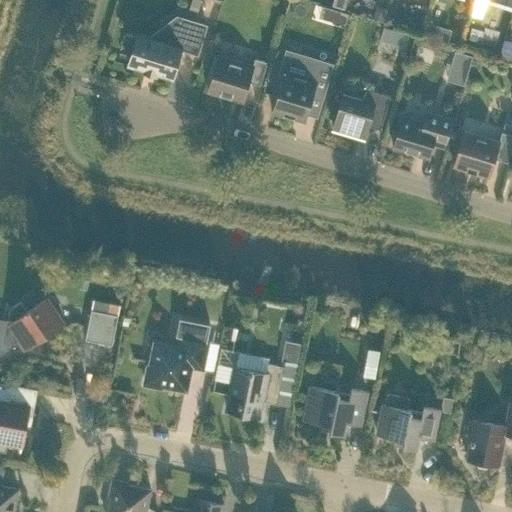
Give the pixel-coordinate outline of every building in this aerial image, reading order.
[(200,0),(191,0),(189,9),(197,12),(201,0),(200,0)] [(347,0),(345,0),(334,0),(332,6),(344,10),(347,0)] [(383,21),(387,9),(376,6),(372,18),(383,21)] [(400,14),(388,11),(384,23),(396,26),(400,14)] [(156,77),(156,75),(172,79),(180,51),(198,57),(208,25),(176,16),(151,37),(150,39),(137,35),(128,66),(144,71),(143,73),(156,77)] [(396,31),(392,45),(404,48),(408,34),(396,31)] [(287,118),(288,114),(304,120),(306,114),(317,117),(334,64),(285,49),(277,73),(284,75),(272,114),(287,118)] [(452,64),(469,69),(472,58),(455,53),(452,64)] [(208,89),(208,90),(243,101),(243,100),(248,82),(260,85),(267,62),(255,59),(252,66),(218,56),(208,89)] [(335,119),(333,128),(364,137),(367,125),(380,129),(390,97),(367,90),(362,100),(342,94),(340,101),(333,98),(327,117),(335,119)] [(394,146),(393,145),(393,147),(428,158),(429,156),(428,156),(434,139),(445,142),(452,119),(431,113),(428,124),(402,117),(394,146)] [(511,118),(506,117),(503,128),(511,131),(511,118)] [(511,135),(502,132),(499,141),(464,131),(454,165),(466,169),(466,170),(476,173),(476,172),(489,176),(494,159),(507,163),(511,146),(511,135)] [(19,343),(24,350),(63,323),(46,299),(27,311),(20,302),(10,309),(3,342),(8,350),(19,343)] [(119,305),(93,299),(90,310),(85,340),(111,345),(117,315),(119,305)] [(148,367),(144,384),(161,387),(162,385),(185,389),(190,366),(202,369),(207,342),(181,337),(178,349),(155,345),(150,368),(148,367)] [(281,360),(296,363),(300,344),(285,341),(281,360)] [(266,374),(235,368),(226,411),(258,417),(261,401),(266,398),(277,400),(284,367),(268,364),(266,374)] [(364,365),(362,377),(374,379),(376,367),(364,365)] [(25,426),(30,427),(38,390),(0,382),(0,450),(5,451),(6,445),(20,447),(18,456),(20,457),(25,426)] [(349,394),(310,387),(304,420),(330,426),(329,431),(344,435),(346,423),(359,425),(366,391),(351,388),(349,394)] [(403,441),(402,447),(416,449),(419,438),(432,441),(438,409),(423,406),(422,412),(407,409),(409,398),(386,394),(384,404),(383,404),(376,435),(403,441)] [(450,413),(453,399),(443,397),(441,404),(443,405),(442,411),(450,413)] [(466,419),(462,442),(470,443),(466,459),(498,465),(504,434),(511,435),(511,403),(509,403),(505,426),(466,419)] [(107,511),(146,511),(151,490),(128,485),(128,482),(111,479),(108,496),(111,496),(107,511)] [(0,511),(14,511),(18,489),(0,485),(0,511)] [(222,511),(224,504),(197,499),(194,511),(222,511)]
